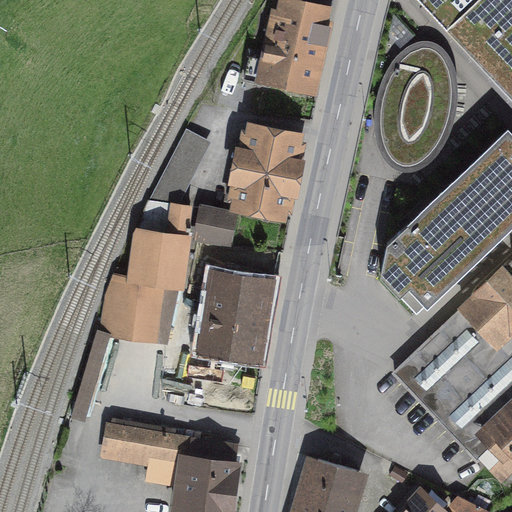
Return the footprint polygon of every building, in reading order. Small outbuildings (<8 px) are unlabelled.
[(317,46),(327,6),(328,0),(284,0),(282,10),(273,8),(265,44),(273,46),(270,61),(250,56),(245,78),(266,83),(268,75),(309,85),(315,57),(317,57),(320,47),(317,46)] [(511,0),(419,0),(511,98),(511,0)] [(376,135),(384,159),(393,172),(412,175),(433,165),(447,150),(458,121),(461,95),(461,78),(455,62),(438,43),(416,42),(399,54),(386,76),(379,92),(376,110),(376,135)] [(405,278),(421,296),(511,213),(511,127),(500,116),(379,233),(371,264),(391,291),(405,278)] [(281,212),(296,138),(252,129),(237,203),(281,212)] [(148,201),(178,206),(211,143),(186,130),(148,201)] [(190,208),(178,206),(148,201),(139,232),(133,277),(117,275),(108,297),(106,296),(102,329),(119,331),(119,333),(167,339),(180,283),(190,208)] [(236,217),(204,210),(197,240),(205,242),(230,245),(231,245),(236,217)] [(230,245),(205,242),(203,257),(212,258),(213,255),(228,257),(230,245)] [(511,260),(394,372),(477,460),(482,455),(502,477),(511,467),(511,260)] [(208,346),(253,354),(265,283),(220,276),(208,346)] [(194,323),(184,321),(179,341),(190,343),(194,323)] [(98,331),(72,418),(85,422),(111,335),(98,331)] [(227,511),(237,446),(193,439),(193,438),(110,423),(106,448),(152,456),(148,477),(178,482),(180,464),(188,465),(182,510),(192,511),(191,511),(227,511)] [(319,459),(317,458),(301,511),(345,511),(358,470),(322,460),(322,458),(320,457),(319,459)] [(404,511),(435,511),(419,496),(404,511)] [(451,505),(458,511),(490,511),(491,511),(459,496),(451,505)]
